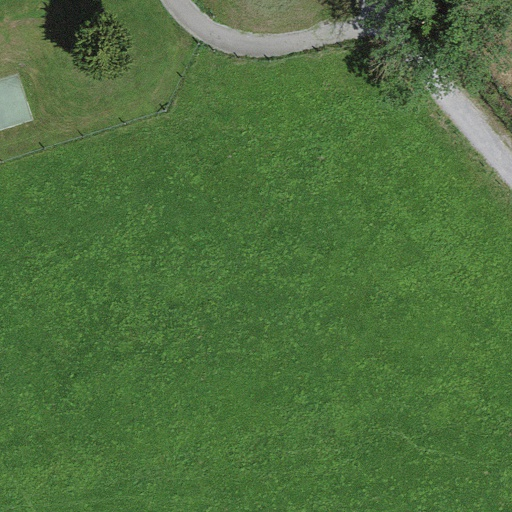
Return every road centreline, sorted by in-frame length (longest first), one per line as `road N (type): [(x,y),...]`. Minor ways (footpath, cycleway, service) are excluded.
road 1 (track): [(175,0),(213,35),(237,45),(303,44),(391,22)]
road 2 (track): [(377,0),(511,169)]
